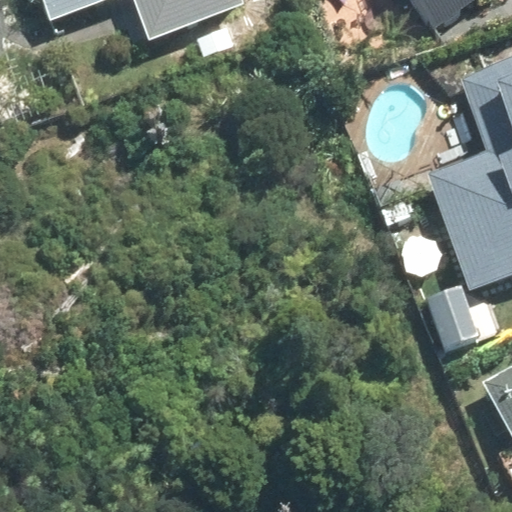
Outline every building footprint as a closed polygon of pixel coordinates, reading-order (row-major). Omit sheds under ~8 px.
[(43,0),(53,25),(122,0),(135,0),(153,46),(245,14),(239,0),(43,0)] [(412,0),(432,29),(475,0),(412,0)] [(229,34),(198,44),(204,61),(234,52),(229,34)] [(511,60),(505,63),(469,76),(462,78),(479,129),(486,148),(489,157),(440,174),(430,179),(474,290),(511,275),(511,60)] [(511,366),(483,382),(511,439),(511,366)]
